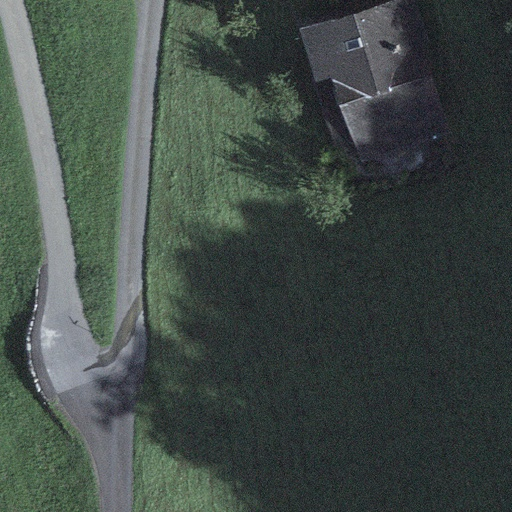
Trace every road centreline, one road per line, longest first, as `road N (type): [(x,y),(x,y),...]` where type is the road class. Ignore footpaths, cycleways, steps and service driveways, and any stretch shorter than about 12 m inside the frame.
road 1 (track): [(120,409),(78,392),(60,342),(50,174),(8,0)]
road 2 (track): [(120,409),(157,0)]
